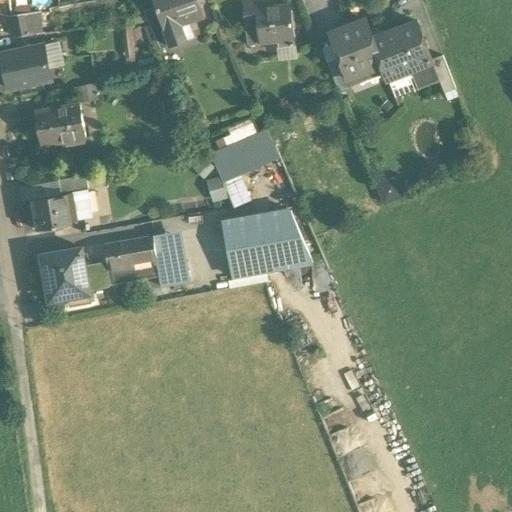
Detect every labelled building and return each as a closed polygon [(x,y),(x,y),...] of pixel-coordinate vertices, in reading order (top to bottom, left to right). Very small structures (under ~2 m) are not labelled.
[(198,0),(152,0),(156,8),(169,45),(170,47),(193,38),(188,23),(205,17),(198,0)] [(256,3),(244,4),(248,45),(260,44),(257,10),(256,3)] [(156,8),(144,12),(159,49),(169,45),(156,8)] [(290,9),(274,11),(274,9),(257,10),(260,44),(288,41),(288,45),(294,45),(290,9)] [(25,15),(11,17),(14,37),(28,35),(25,15)] [(364,21),(329,34),(338,57),(347,81),(349,81),(382,68),(372,40),(364,21)] [(415,23),(372,40),(382,68),(395,99),(437,83),(438,82),(430,62),(415,23)] [(44,45),(6,53),(10,75),(6,76),(8,89),(52,80),(44,45)] [(338,57),(325,61),(338,95),(352,90),(349,81),(347,81),(338,57)] [(442,57),(430,62),(438,82),(437,83),(442,95),(455,90),(442,57)] [(96,84),(76,88),(79,102),(99,98),(96,84)] [(80,104),(36,111),(37,114),(34,114),(36,129),(39,128),(42,147),(86,140),(80,104)] [(280,158),(268,131),(212,155),(221,177),(223,182),(280,158)] [(194,171),(205,180),(215,168),(204,159),(194,171)] [(85,176),(58,181),(60,192),(87,187),(85,176)] [(227,197),(221,177),(207,181),(213,201),(227,197)] [(396,177),(376,185),(384,205),(404,197),(396,177)] [(67,195),(32,201),(38,232),(72,226),(71,222),(77,221),(72,195),(67,195)] [(290,213),(222,225),(231,278),(312,263),(290,213)] [(153,238),(160,276),(162,289),(190,285),(181,233),(153,238)] [(153,238),(105,247),(108,266),(85,270),(87,280),(78,282),(81,294),(127,283),(127,280),(146,277),(146,279),(160,276),(153,238)] [(82,249),(42,256),(47,287),(78,282),(87,280),(85,270),(82,249)]
